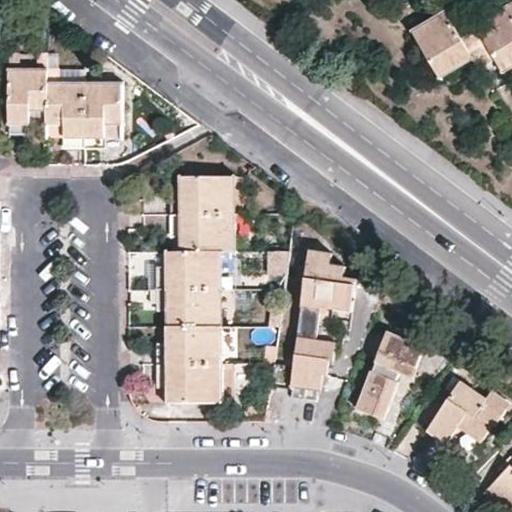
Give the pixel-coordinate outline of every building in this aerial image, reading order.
[(511,5),(475,26),(490,49),(496,59),(503,70),(511,64),(511,5)] [(474,58),(490,49),(475,26),(460,34),(446,14),(413,34),(439,78),(474,58)] [(496,59),(490,49),(474,58),(479,68),(496,59)] [(511,64),(503,70),(511,85),(511,64)] [(79,68),(45,69),(45,73),(45,84),(80,84),(79,68)] [(29,125),(45,125),(45,84),(45,73),(9,73),(9,137),(30,137),(29,125)] [(45,84),(45,125),(45,137),(64,137),(63,152),(83,152),(83,84),(80,84),(45,84)] [(83,84),(83,152),(103,152),(103,138),(121,138),(122,85),(83,84)] [(181,213),(233,214),(233,178),(181,178),(181,194),(181,213)] [(171,195),(171,213),(181,213),(181,194),(171,195)] [(171,231),(181,231),(181,213),(171,213),(171,231)] [(181,253),(221,253),(233,253),(233,214),(181,213),(181,231),(181,253)] [(310,248),(291,386),(295,387),(296,383),(310,385),(322,386),(324,373),(328,374),(330,358),(334,359),(337,339),(317,336),(321,305),(353,309),(357,276),(345,274),(346,263),(332,261),(332,252),(310,248)] [(221,290),(221,253),(181,253),(168,253),(168,273),(169,291),(221,290)] [(169,291),(168,273),(157,273),(157,291),(169,291)] [(221,327),(221,290),(169,291),(169,308),(169,327),(221,327)] [(169,308),(169,291),(157,291),(157,308),(169,308)] [(221,364),(221,327),(169,327),(169,347),(169,364),(221,364)] [(388,330),(360,406),(387,416),(401,379),(398,378),(401,369),(415,373),(425,344),(388,330)] [(169,364),(169,347),(158,347),(158,364),(169,364)] [(169,384),(169,364),(158,364),(158,383),(169,384)] [(221,402),(221,364),(169,364),(169,384),(169,402),(221,402)] [(461,422),(483,435),(493,422),(495,424),(508,406),(490,393),(488,396),(462,380),(429,429),(449,440),(458,426),(461,422)] [(481,440),(483,435),(461,422),(458,426),(481,440)] [(511,511),(511,463),(511,462),(487,487),(501,501),(511,511)] [(501,501),(487,487),(481,493),(495,506),(501,501)]
